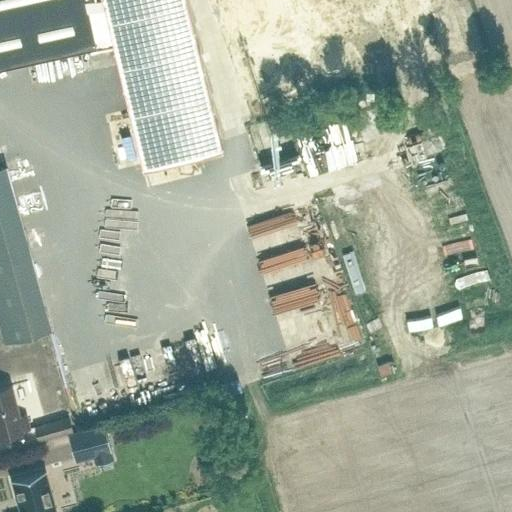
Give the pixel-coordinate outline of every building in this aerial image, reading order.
[(0,0),(0,65),(110,39),(140,160),(220,141),(186,0),(0,0)] [(295,0),(204,0),(229,105),(316,85),(295,0)] [(310,168),(299,169),(297,153),(274,156),(277,180),(293,178),(295,193),(313,191),(310,168)] [(2,162),(0,162),(0,326),(4,340),(48,328),(2,162)] [(304,290),(347,278),(342,261),(329,264),(326,253),(337,250),(322,193),(298,200),(312,256),(321,254),(324,264),(299,271),(304,290)] [(325,293),(330,320),(363,313),(357,286),(325,293)] [(0,385),(0,433),(28,426),(25,412),(19,414),(10,383),(0,385)] [(68,414),(60,417),(33,424),(37,440),(72,429),(68,414)] [(78,454),(109,446),(103,423),(72,431),(78,454)] [(44,468),(10,477),(10,478),(11,478),(19,511),(55,511),(44,469),(45,469),(44,468)]
